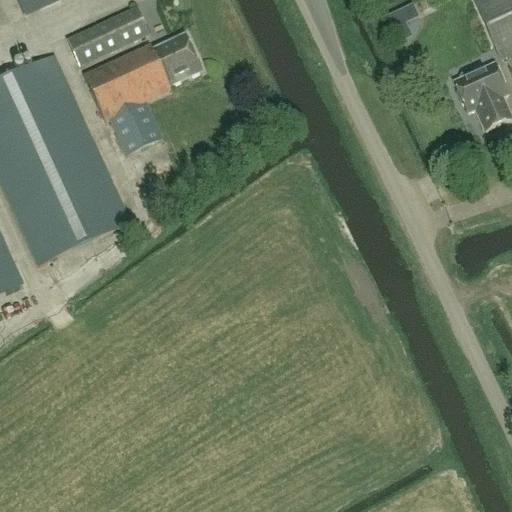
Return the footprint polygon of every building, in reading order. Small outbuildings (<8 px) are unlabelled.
[(52,6),(66,0),(2,0),(10,20),(51,5),(52,6)] [(511,77),(511,0),(472,0),(501,64),(507,61),(510,70),(509,71),(511,77)] [(137,11),(68,43),(80,70),(149,39),(137,11)] [(204,76),(186,39),(153,53),(152,49),(85,79),(106,126),(110,124),(127,160),(163,143),(147,107),(173,95),(171,91),(204,76)] [(0,84),(0,183),(40,272),(133,230),(55,59),(0,84)] [(510,99),(499,75),(495,66),(453,84),(468,118),(476,115),(485,136),(511,124),(511,118),(505,102),(510,99)] [(0,300),(23,290),(0,240),(0,300)]
